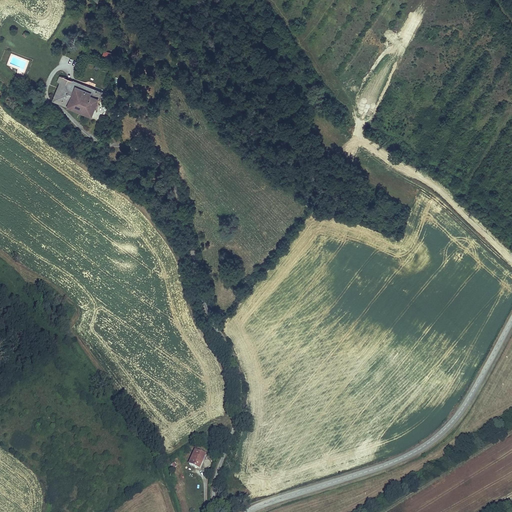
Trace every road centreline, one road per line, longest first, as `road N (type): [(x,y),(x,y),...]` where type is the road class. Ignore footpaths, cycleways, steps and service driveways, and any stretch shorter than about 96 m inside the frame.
road 1 (tertiary): [(511,321),(464,405),(430,443),(246,511)]
road 2 (track): [(511,430),(380,511)]
